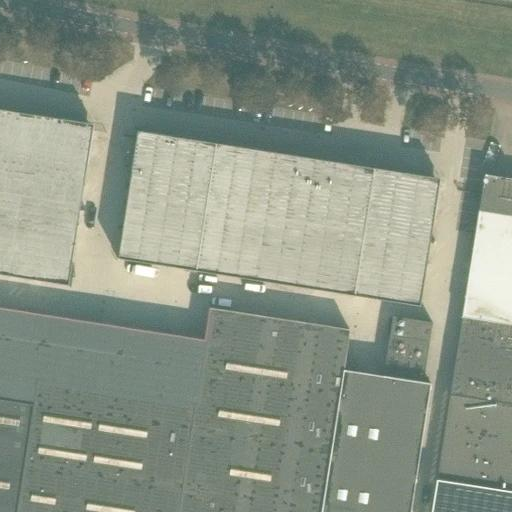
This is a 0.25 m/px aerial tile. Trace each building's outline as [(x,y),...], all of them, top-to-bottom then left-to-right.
[(0,110),(0,274),(68,285),(93,125),(0,110)] [(119,245),(117,260),(420,307),(439,187),(440,180),(418,177),(405,174),(169,137),(156,135),(138,132),(137,140),(136,140),(135,141),(136,141),(132,171),(131,171),(130,175),(131,175),(130,180),(131,180),(129,195),(127,195),(126,197),(128,197),(126,212),(125,212),(124,217),(123,216),(123,218),(125,219),(122,238),(120,238),(119,240),(121,240),(120,245),(119,245)] [(511,179),(483,174),(436,480),(511,492),(511,179)] [(0,308),(0,511),(410,511),(430,384),(423,383),(383,377),(355,373),(356,363),(344,361),(346,350),(349,331),(209,309),(205,341),(0,308)] [(383,377),(423,383),(432,323),(392,317),(383,377)] [(511,511),(511,492),(436,480),(431,511),(511,511)]
